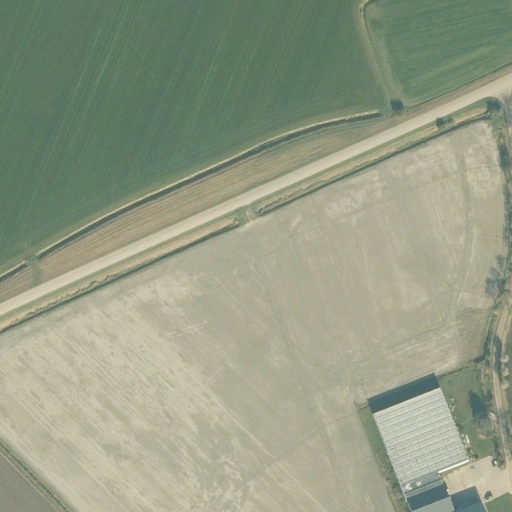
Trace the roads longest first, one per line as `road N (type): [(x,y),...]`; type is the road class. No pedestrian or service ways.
road 1 (tertiary): [(0,311),(502,83)]
road 2 (unclassified): [(511,477),(495,377),(511,293)]
